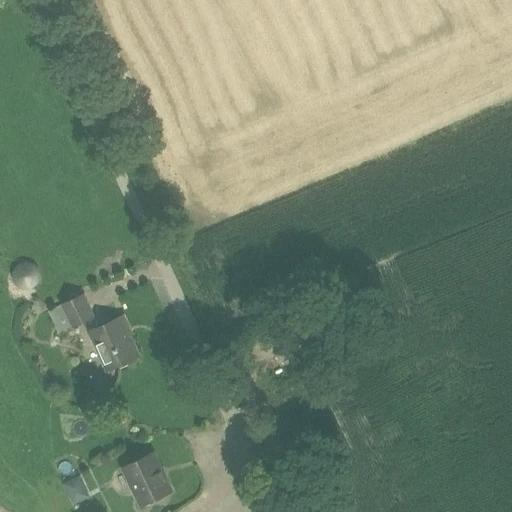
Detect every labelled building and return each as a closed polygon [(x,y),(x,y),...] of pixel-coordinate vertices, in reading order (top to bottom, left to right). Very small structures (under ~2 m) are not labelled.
[(60,333),(73,327),(92,319),(95,317),(85,295),(50,312),(60,333)] [(108,370),(124,363),(126,366),(129,367),(138,363),(139,359),(138,356),(139,356),(122,318),(91,332),(97,346),(108,370)] [(83,352),(97,346),(91,332),(97,329),(92,319),(72,328),(83,352)] [(153,454),(124,468),(143,506),(171,493),(153,454)] [(81,505),(96,497),(85,476),(70,484),(81,505)]
